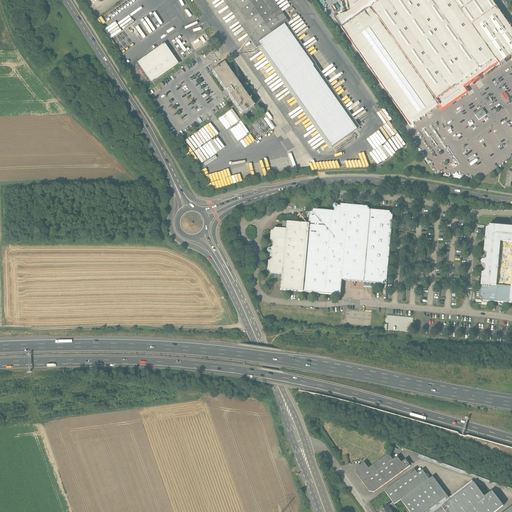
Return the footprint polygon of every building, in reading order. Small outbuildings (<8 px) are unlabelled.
[(361,130),(270,0),(226,0),(331,150),(361,130)] [(511,58),(511,29),(491,0),(382,0),(377,4),(374,0),(349,0),(352,11),(338,21),(411,127),(511,58)] [(177,62),(164,44),(137,63),(151,83),(180,63),(179,61),(177,62)] [(255,104),(227,63),(214,72),(242,113),(255,104)] [(475,115),(479,120),(486,115),(483,109),(475,115)] [(405,147),(399,136),(381,146),(383,148),(380,150),(381,152),(383,151),(387,158),(405,147)] [(385,277),(392,214),(387,210),(367,209),(368,206),(334,206),(333,209),(313,208),(308,211),(307,221),(285,220),(284,227),(272,226),(269,229),(268,238),(270,240),(270,244),(269,246),(266,246),(265,248),(265,250),(267,251),(270,253),(269,257),(266,259),(265,268),(269,272),(280,273),(279,286),(281,289),(339,294),(341,278),(382,282),(385,277)] [(511,228),(490,226),(487,231),(485,253),(487,256),(486,261),(485,262),(483,262),(482,263),(481,263),(481,265),(482,266),(484,266),(485,268),(485,273),(482,275),(480,297),(482,301),(511,304),(511,228)] [(347,313),(346,319),(370,322),(371,316),(347,313)] [(364,462),(353,470),(369,491),(374,492),(411,465),(408,461),(407,462),(405,460),(401,463),(397,457),(393,460),(388,454),(368,468),(364,462)] [(443,463),(418,455),(417,457),(460,473),(466,475),(477,479),(482,481),(505,490),(506,487),(443,463)] [(384,491),(394,505),(401,500),(429,479),(422,470),(417,474),(414,469),(384,491)] [(429,479),(401,500),(409,511),(435,511),(450,500),(448,498),(432,477),(429,479)] [(435,511),(495,511),(503,506),(492,491),(484,497),(473,483),(471,481),(448,498),(450,500),(435,511)]
